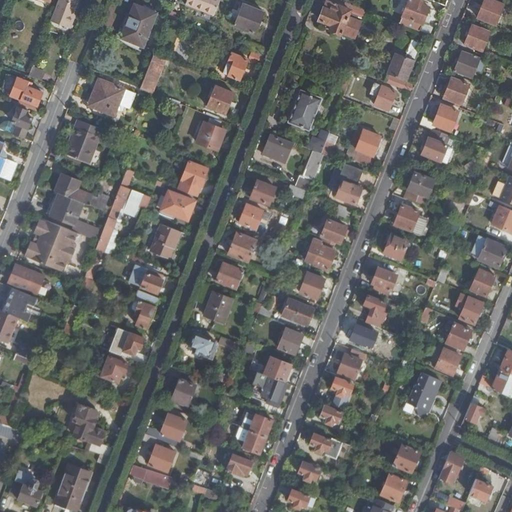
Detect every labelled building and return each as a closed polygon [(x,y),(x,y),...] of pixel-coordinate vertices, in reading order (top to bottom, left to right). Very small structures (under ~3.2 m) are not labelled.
[(82,0),(62,0),(54,21),(71,28),(82,0)] [(215,15),(220,0),(188,0),(187,3),(215,15)] [(342,0),(326,0),(319,20),(332,25),(330,30),(341,34),(342,32),(355,37),(361,21),(349,16),(351,13),(362,17),(365,9),(342,0)] [(408,0),(399,23),(419,31),(428,7),(423,5),(424,2),(420,0),(408,0)] [(494,23),(502,3),(495,0),(484,0),(478,17),(494,23)] [(255,33),(264,11),(243,2),(235,24),(255,33)] [(157,12),(135,3),(120,37),(144,46),(157,12)] [(452,43),(473,51),(474,48),(483,51),(490,31),(473,24),(467,39),(456,35),(452,43)] [(248,40),(245,48),(252,51),(264,56),(268,47),(248,40)] [(385,82),(412,92),(416,83),(405,80),(420,43),(411,40),(405,56),(396,53),(385,82)] [(458,75),(464,77),(465,73),(473,76),(480,57),(462,50),(458,61),(456,60),(454,69),(460,71),(458,75)] [(264,56),(252,51),(250,56),(252,61),(261,65),(264,56)] [(239,79),(247,58),(231,52),(227,61),(230,61),(228,66),(226,65),(223,72),(239,79)] [(155,53),(140,88),(153,93),(166,58),(155,53)] [(35,67),(32,75),(45,81),(48,73),(35,67)] [(340,92),(345,94),(352,75),(348,74),(340,92)] [(32,86),(34,83),(20,77),(12,95),(39,105),(44,91),(32,86)] [(443,100),(461,107),(469,83),(452,77),(443,100)] [(120,103),(126,90),(126,89),(99,79),(90,101),(109,109),(107,113),(115,116),(120,103)] [(389,110),(396,91),(374,82),(370,93),(378,96),(375,104),(389,110)] [(226,113),(234,93),(215,85),(207,106),(226,113)] [(133,93),(126,90),(120,103),(128,106),(133,93)] [(301,95),(291,124),(308,130),(319,101),(301,95)] [(424,116),(421,123),(435,129),(437,124),(452,130),(459,110),(442,104),(436,120),(424,116)] [(1,128),(26,138),(34,117),(27,114),(28,110),(20,107),(15,122),(11,120),(7,120),(3,123),(1,128)] [(78,119),(72,134),(74,135),(72,139),(67,151),(89,161),(97,142),(104,145),(110,131),(78,119)] [(218,150),(226,130),(205,122),(197,142),(218,150)] [(447,148),(452,135),(436,129),(435,129),(432,138),(429,137),(423,153),(442,160),(447,148)] [(315,138),(310,149),(312,150),(322,154),(330,133),(323,130),(320,140),(315,138)] [(372,156),(373,155),(376,148),(380,137),(363,130),(356,149),(372,156)] [(285,163),(294,142),(271,133),(266,146),(268,146),(265,155),(285,163)] [(5,155),(10,142),(0,138),(0,172),(11,178),(18,160),(5,155)] [(447,148),(442,160),(448,163),(453,151),(447,148)] [(313,177),(319,162),(322,154),(312,150),(303,173),(313,177)] [(140,155),(134,153),(128,170),(134,173),(140,155)] [(335,168),(338,160),(322,154),(319,162),(335,168)] [(188,161),(177,189),(197,197),(208,170),(188,161)] [(478,172),(483,174),(487,166),(488,163),(483,161),(478,172)] [(339,172),(359,178),(362,168),(342,162),(339,172)] [(110,214),(112,207),(106,205),(110,196),(101,192),(98,197),(77,188),(80,181),(63,173),(55,190),(59,192),(83,202),(110,214)] [(422,205),(424,206),(434,180),(415,173),(409,189),(413,191),(409,200),(422,205)] [(511,202),(511,175),(510,175),(500,198),(511,202)] [(301,178),(298,187),(308,190),(311,182),(301,178)] [(269,205),(276,188),(258,180),(251,197),(269,205)] [(355,204),(361,187),(342,180),(336,196),(355,204)] [(305,198),(307,192),(308,190),(298,187),(292,184),(289,192),(305,198)] [(147,208),(151,197),(121,185),(112,207),(110,214),(108,217),(116,220),(126,199),(147,208)] [(463,201),(469,203),(473,192),(467,190),(463,201)] [(187,220),(194,202),(168,191),(159,214),(169,218),(171,214),(187,220)] [(83,202),(59,192),(51,209),(76,219),(83,202)] [(420,212),(422,205),(409,200),(406,206),(420,212)] [(256,229),(263,211),(246,204),(239,223),(256,229)] [(511,231),(511,229),(511,209),(499,204),(492,223),(511,231)] [(413,231),(420,212),(406,206),(403,205),(399,214),(397,213),(393,224),(413,231)] [(41,217),(38,215),(32,231),(34,232),(41,217)] [(77,233),(72,230),(41,217),(34,232),(32,231),(28,240),(31,241),(26,254),(61,270),(65,263),(69,264),(77,245),(73,243),(77,233)] [(104,251),(116,220),(108,217),(103,232),(99,241),(97,248),(104,251)] [(326,242),(335,246),(337,241),(340,242),(346,226),(327,218),(320,235),(327,237),(326,242)] [(77,233),(82,234),(86,225),(76,221),(72,230),(77,233)] [(82,234),(99,241),(103,232),(86,225),(82,234)] [(170,258),(181,232),(161,225),(151,251),(170,258)] [(284,243),(287,235),(275,231),(272,238),(284,243)] [(248,262),(256,241),(237,233),(229,254),(248,262)] [(401,260),(403,256),(405,248),(408,249),(411,250),(414,243),(392,234),(384,253),(401,260)] [(328,270),(335,250),(321,245),(322,241),(313,237),(304,261),(328,270)] [(503,257),(506,247),(487,239),(478,258),(501,269),(506,259),(503,257)] [(95,273),(104,251),(97,248),(88,270),(95,273)] [(285,258),(293,262),(297,252),(285,248),(282,257),(285,258)] [(236,289),(243,271),(223,263),(217,281),(236,289)] [(7,281),(37,293),(38,291),(42,280),(44,276),(15,264),(7,281)] [(373,292),(388,298),(398,275),(378,268),(372,284),(376,285),(373,292)] [(92,281),(95,273),(88,270),(81,285),(78,292),(74,305),(81,308),(85,299),(87,299),(93,282),(92,281)] [(486,297),(494,276),(479,270),(471,290),(486,297)] [(158,292),(163,279),(146,272),(141,286),(158,292)] [(316,299),(324,278),(308,272),(300,292),(316,299)] [(49,283),(42,280),(38,291),(45,294),(49,283)] [(78,292),(81,285),(72,282),(69,288),(78,292)] [(37,298),(12,288),(8,299),(3,311),(15,316),(17,317),(27,321),(37,298)] [(222,322),(232,298),(213,291),(204,314),(222,322)] [(147,327),(159,298),(143,292),(136,310),(138,311),(137,316),(139,316),(136,323),(147,327)] [(483,314),(486,305),(461,294),(456,306),(461,308),(457,316),(475,323),(479,313),(483,314)] [(269,306),(274,308),(277,296),(271,295),(269,306)] [(366,321),(377,326),(380,319),(384,321),(387,312),(383,310),(386,302),(368,295),(364,304),(372,308),(366,321)] [(307,325),(313,308),(288,297),(282,315),(307,325)] [(74,329),(81,308),(74,305),(71,312),(63,333),(76,337),(78,330),(74,329)] [(426,320),(431,308),(426,306),(420,318),(426,320)] [(0,340),(6,343),(17,317),(15,316),(3,311),(0,309),(0,340)] [(367,346),(373,330),(357,323),(351,340),(367,346)] [(462,352),(474,357),(477,349),(466,344),(472,330),(455,323),(446,342),(463,349),(462,352)] [(295,354),(302,334),(286,328),(278,347),(295,354)] [(145,365),(147,358),(134,354),(136,348),(139,349),(144,338),(130,332),(122,351),(132,354),(130,359),(145,365)] [(212,360),(219,343),(195,333),(190,347),(194,348),(193,353),(212,360)] [(225,345),(227,339),(221,337),(219,343),(225,345)] [(244,353),(246,346),(227,339),(225,345),(244,353)] [(356,378),(366,354),(353,348),(351,354),(346,353),(338,371),(356,378)] [(453,374),(460,356),(443,348),(436,367),(453,374)] [(509,396),(511,389),(511,349),(509,348),(495,380),(483,374),(479,383),(483,385),(509,396)] [(21,357),(34,362),(37,353),(24,349),(21,357)] [(21,357),(17,355),(15,360),(32,367),(34,362),(21,357)] [(285,380),(291,363),(271,355),(264,372),(285,380)] [(124,372),(127,364),(109,356),(101,376),(118,382),(122,372),(124,372)] [(286,382),(258,371),(254,382),(265,387),(262,394),(278,401),(286,382)] [(426,411),(440,380),(422,373),(416,387),(414,386),(407,404),(414,406),(417,415),(426,411)] [(350,395),(354,384),(336,377),(332,388),(338,390),(336,394),(344,398),(346,393),(350,395)] [(188,405),(196,385),(181,379),(172,399),(188,405)] [(474,404),(483,385),(479,383),(464,418),(475,422),(479,413),(482,415),(485,409),(474,404)] [(0,385),(0,406),(8,410),(15,392),(0,385)] [(92,442),(90,451),(100,453),(109,457),(113,447),(102,444),(106,431),(94,427),(97,418),(95,418),(98,410),(79,404),(73,422),(82,425),(77,438),(92,442)] [(339,422),(343,412),(325,405),(322,415),(327,417),(326,422),(333,425),(335,420),(339,422)] [(180,441),(188,421),(170,413),(162,433),(180,441)] [(240,427),(249,430),(254,416),(246,413),(240,427)] [(249,430),(266,437),(273,420),(255,413),(254,416),(249,430)] [(26,431),(0,422),(0,431),(13,437),(14,434),(25,438),(26,431)] [(240,427),(238,426),(234,436),(245,441),(249,430),(240,427)] [(487,441),(494,444),(500,431),(492,428),(487,441)] [(260,454),(266,437),(249,430),(245,441),(242,447),(260,454)] [(26,431),(25,438),(36,442),(39,435),(26,431)] [(145,433),(143,439),(153,442),(155,437),(145,433)] [(328,451),(331,440),(314,433),(310,444),(316,446),(315,450),(322,453),(324,449),(328,451)] [(411,471),(420,451),(402,443),(393,463),(411,471)] [(167,471),(175,451),(157,444),(149,464),(167,471)] [(188,454),(202,460),(204,456),(189,451),(188,454)] [(466,459),(451,452),(447,457),(445,462),(443,468),(442,471),(443,472),(438,481),(452,488),(455,481),(456,482),(466,459)] [(97,462),(106,466),(109,457),(100,453),(97,462)] [(249,471),(252,462),(233,454),(227,470),(243,476),(246,471),(249,471)] [(317,479),(321,468),(303,461),(299,472),(305,474),(303,478),(311,481),(313,477),(317,479)] [(133,464),(129,474),(134,476),(132,481),(139,483),(141,478),(144,479),(144,480),(169,487),(173,477),(148,469),(133,464)] [(80,484),(85,471),(70,466),(56,504),(78,511),(87,486),(80,484)] [(91,474),(85,471),(80,484),(87,486),(91,474)] [(399,501),(407,481),(389,473),(381,494),(399,501)] [(37,506),(43,490),(36,488),(38,482),(35,478),(32,480),(29,486),(16,481),(10,494),(18,497),(17,499),(37,506)] [(492,486),(476,478),(469,494),(480,498),(486,501),(492,486)] [(311,494),(281,482),(280,488),(291,493),(288,500),(294,502),(293,507),(300,509),(302,505),(306,507),(311,494)] [(195,491),(208,495),(210,489),(197,486),(195,491)] [(208,495),(207,497),(218,500),(221,493),(210,489),(208,495)] [(438,493),(435,499),(447,504),(449,497),(438,493)] [(480,498),(469,494),(466,502),(476,506),(480,498)] [(449,497),(447,504),(452,507),(462,510),(465,504),(449,497)] [(369,511),(390,511),(393,505),(376,498),(372,508),(369,511)] [(447,504),(435,499),(432,506),(444,511),(449,511),(452,507),(447,504)]
